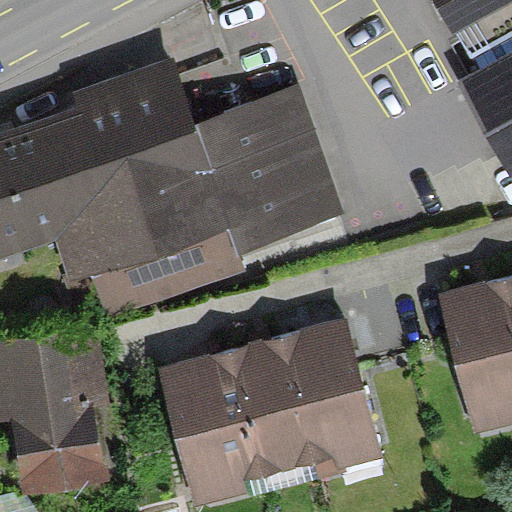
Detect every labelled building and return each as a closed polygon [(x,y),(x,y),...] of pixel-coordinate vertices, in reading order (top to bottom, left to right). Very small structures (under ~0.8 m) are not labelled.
[(511,0),(446,0),(473,49),(511,27),(511,0)] [(511,165),(511,39),(455,69),(507,168),(511,165)] [(1,138),(0,138),(0,248),(56,229),(85,312),(246,256),(239,236),(340,201),(299,84),(195,121),(179,77),(1,138)] [(511,264),(441,282),(477,423),(511,413),(511,264)] [(349,306),(162,355),(199,496),(385,448),(349,306)] [(121,440),(98,312),(0,330),(0,413),(15,410),(19,428),(28,476),(106,462),(103,444),(121,440)]
